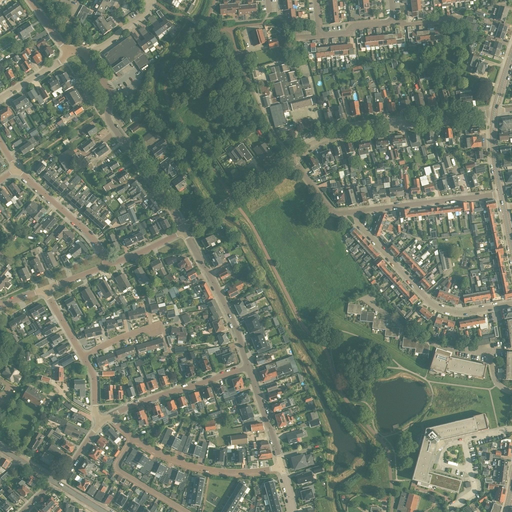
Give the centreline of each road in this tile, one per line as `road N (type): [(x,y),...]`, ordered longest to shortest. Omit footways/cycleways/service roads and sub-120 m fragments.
road 1 (residential): [(291,158),(348,130),(494,111)]
road 2 (residential): [(184,230),(110,123),(109,91),(84,53)]
road 3 (residential): [(511,304),(438,308),(355,212)]
road 4 (residential): [(361,299),(419,340),(491,356),(497,382),(511,391)]
road 5 (residential): [(281,466),(203,469),(134,439)]
road 6 (residential): [(248,367),(184,230)]
road 7 (residential): [(355,212),(501,194)]
road 8 (residential): [(110,417),(248,367)]
road 9 (residential): [(107,266),(87,231),(17,168)]
road 10 (residential): [(449,507),(473,491),(464,437),(511,427)]
road 11 (residential): [(184,230),(291,158)]
